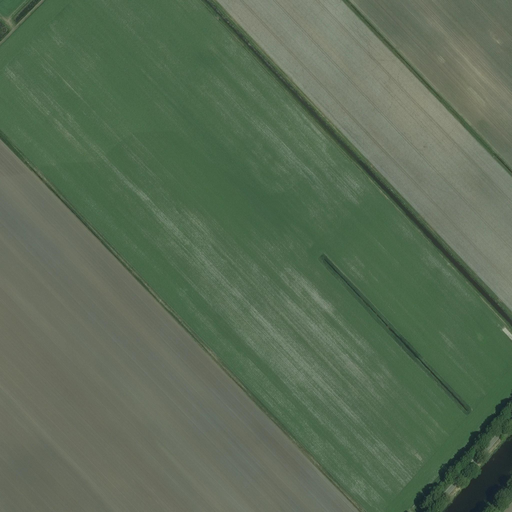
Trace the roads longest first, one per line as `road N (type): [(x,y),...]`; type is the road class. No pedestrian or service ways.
road 1 (track): [(200,0),(511,330)]
road 2 (unclassified): [(430,511),(511,420)]
